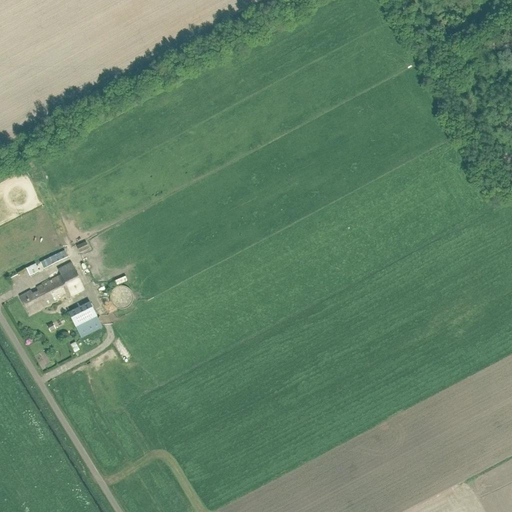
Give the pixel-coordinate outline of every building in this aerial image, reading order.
[(86,242),(76,247),(79,253),(89,249),(86,242)] [(40,263),(43,270),(55,264),(55,263),(67,257),(64,251),(40,263)] [(71,296),(84,290),(71,264),(58,270),(61,276),(20,297),(29,315),(70,294),(71,296)] [(35,264),(26,269),(30,276),(38,272),(35,264)] [(133,299),(133,298),(133,297),(133,296),(133,295),(132,294),(132,293),(132,292),(131,291),(130,290),(130,289),(129,289),(128,288),(126,287),(124,286),(122,286),(121,286),(120,286),(118,286),(116,287),(114,288),(114,289),(113,289),(112,290),(112,291),(111,292),(111,293),(110,294),(110,295),(110,296),(109,297),(109,298),(109,299),(110,300),(110,301),(110,302),(111,303),(111,304),(112,305),(113,306),(114,307),(115,308),(116,309),(118,309),(120,310),(121,310),(122,310),(124,309),(126,309),(127,308),(128,307),(129,307),(130,306),(130,305),(131,305),(132,304),(132,303),(132,302),(133,301),(133,300),(133,299)] [(90,303),(68,314),(81,339),(102,328),(90,303)] [(50,332),(56,329),(53,323),(47,326),(50,332)] [(128,362),(136,358),(127,344),(120,348),(128,362)]
